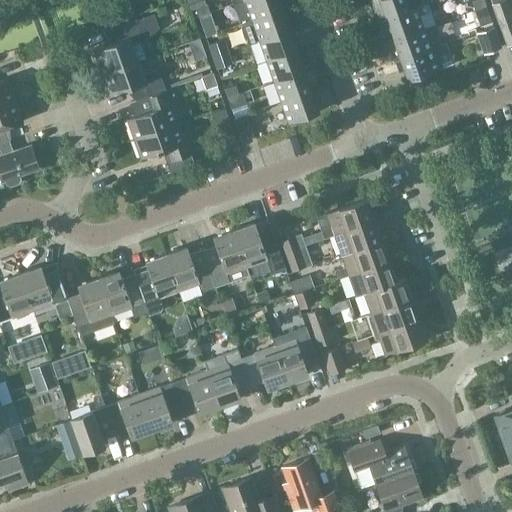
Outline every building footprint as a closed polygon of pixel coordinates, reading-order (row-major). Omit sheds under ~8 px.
[(204,0),(186,0),(190,10),(194,8),(206,4),(204,0)] [(245,0),(252,20),(281,9),(278,0),(245,0)] [(372,0),(371,0),(378,21),(385,19),(385,18),(408,10),(408,9),(415,7),(415,8),(428,3),(431,2),(430,0),(372,0)] [(483,0),(476,0),(472,2),(474,10),(486,6),(483,0)] [(499,24),(511,20),(503,0),(501,0),(492,3),(499,24)] [(408,10),(385,18),(385,19),(392,39),(422,28),(418,14),(430,10),(428,3),(415,8),(415,7),(408,9),(408,10)] [(209,12),(206,4),(194,8),(197,16),(209,12)] [(486,6),(474,10),(480,26),(491,22),(486,6)] [(259,40),(289,30),(281,9),(252,20),(240,24),(247,44),(259,40)] [(216,32),(209,12),(197,16),(204,36),(216,32)] [(97,74),(137,60),(132,46),(158,28),(153,13),(111,28),(116,42),(89,52),(97,74)] [(511,23),(511,20),(499,24),(506,45),(511,42),(511,23)] [(422,28),(392,39),(399,59),(429,48),(441,44),(434,24),(422,28)] [(493,26),(476,32),(483,52),(489,50),(500,46),(493,26)] [(266,60),(296,50),(289,30),(259,40),(266,60)] [(219,41),(207,45),(212,57),(223,53),(219,41)] [(400,59),(394,61),(398,72),(403,70),(407,80),(441,68),(436,55),(449,51),(446,42),(442,43),(399,59),(400,59)] [(273,81),(303,70),(296,50),(266,60),(273,81)] [(223,53),(212,57),(216,68),(227,64),(223,53)] [(137,60),(97,74),(105,97),(132,87),(136,100),(164,89),(157,69),(145,73),(141,72),(137,60)] [(280,101),(310,91),(303,70),(273,81),(280,101)] [(0,105),(14,100),(6,79),(0,80),(0,105)] [(235,86),(223,90),(226,97),(238,93),(235,86)] [(133,139),(175,124),(171,113),(180,109),(172,87),(148,96),(153,110),(126,119),(133,139)] [(310,91),(280,101),(287,122),(318,112),(310,91)] [(238,93),(226,97),(230,108),(245,103),(241,92),(238,93)] [(0,143),(8,140),(5,131),(6,127),(8,126),(21,122),(14,100),(0,105),(0,143)] [(240,139),(241,139),(253,135),(245,114),(233,118),(240,139)] [(175,124),(133,139),(140,159),(167,149),(171,161),(195,153),(188,132),(179,135),(175,124)] [(235,139),(222,143),(225,152),(238,147),(235,139)] [(0,143),(0,176),(1,181),(4,180),(5,184),(10,186),(17,183),(19,179),(18,175),(38,168),(30,145),(12,152),(8,140),(0,143)] [(333,235),(333,234),(375,220),(367,199),(315,217),(323,238),(333,235)] [(340,255),(382,240),(375,220),(333,234),(333,235),(340,255)] [(254,223),(233,231),(246,266),(265,260),(269,270),(275,273),(285,269),(278,250),(269,226),(257,230),(254,223)] [(215,245),(202,250),(210,275),(212,278),(214,285),(229,280),(226,273),(246,266),(233,231),(212,238),(215,245)] [(281,240),(285,251),(297,247),(293,236),(281,240)] [(336,279),(347,275),(389,260),(382,240),(340,255),(344,267),(333,270),(336,279)] [(186,247),(165,255),(178,290),(197,284),(199,287),(203,289),(214,285),(212,278),(210,275),(202,250),(189,254),(186,247)] [(297,247),(285,251),(292,271),(304,267),(297,247)] [(147,269),(134,274),(144,302),(147,311),(148,315),(159,311),(162,307),(158,297),(178,290),(165,255),(144,262),(147,269)] [(367,292),(396,281),(389,260),(347,275),(355,296),(364,293),(367,292)] [(40,267),(19,274),(32,310),(66,298),(56,269),(43,274),(40,267)] [(118,271),(97,279),(110,315),(130,307),(132,317),(147,311),(144,302),(134,274),(121,278),(118,271)] [(0,286),(1,289),(0,288),(0,320),(32,310),(19,274),(0,281),(0,286)] [(295,280),(290,282),(294,293),(313,286),(309,275),(295,280)] [(371,313),(411,298),(404,278),(396,281),(367,292),(364,293),(371,313)] [(79,293),(66,298),(67,300),(73,318),(76,326),(79,335),(113,324),(110,315),(97,279),(76,286),(79,293)] [(308,289),(295,294),(301,309),(314,304),(308,289)] [(265,291),(255,294),(259,306),(264,304),(270,302),(265,291)] [(388,329),(418,319),(411,298),(370,313),(372,317),(368,319),(374,334),(377,332),(378,333),(388,329)] [(232,305),(222,308),(226,318),(235,315),(232,305)] [(320,308),(307,312),(314,332),(327,328),(320,308)] [(177,316),(171,328),(174,336),(192,330),(186,313),(177,316)] [(388,329),(378,333),(380,340),(385,354),(426,340),(418,319),(388,329)] [(274,345),(286,381),(307,374),(305,367),(318,362),(305,326),(271,338),(274,345)] [(327,328),(314,332),(319,346),(332,341),(327,328)] [(40,334),(7,346),(13,363),(46,351),(40,334)] [(131,341),(122,345),(125,353),(134,350),(131,341)] [(265,389),(286,381),(274,345),(240,358),(250,386),(263,382),(265,389)] [(321,353),(328,374),(345,368),(337,347),(321,353)] [(84,350),(51,362),(56,377),(90,365),(84,350)] [(237,391),(250,386),(240,358),(206,370),(218,405),(239,398),(237,391)] [(197,413),(218,405),(206,370),(172,382),(182,410),(195,406),(197,413)] [(169,415),(182,410),(172,382),(138,394),(151,429),(172,422),(169,415)] [(82,454),(104,446),(101,439),(114,435),(104,406),(105,406),(100,393),(92,396),(97,409),(69,418),(77,438),(82,454)] [(130,437),(151,429),(138,394),(105,406),(104,406),(114,435),(127,430),(130,437)] [(0,443),(12,440),(0,406),(0,405),(0,443)] [(501,439),(511,435),(511,409),(493,417),(501,439)] [(378,425),(364,430),(366,438),(381,432),(378,425)] [(511,435),(501,439),(509,462),(511,460),(511,435)] [(77,438),(62,443),(68,459),(82,454),(77,438)] [(12,440),(0,443),(0,482),(4,481),(7,490),(27,483),(12,440)] [(377,453),(373,442),(346,451),(351,463),(365,458),(375,484),(412,470),(403,444),(377,453)] [(320,494),(307,457),(281,467),(287,482),(282,484),(292,510),(311,503),(314,511),(339,511),(332,490),(320,494)] [(412,470),(375,484),(384,510),(377,511),(397,511),(396,506),(422,496),(412,470)] [(261,510),(250,478),(222,488),(230,511),(279,511),(276,504),(261,510)] [(169,511),(205,511),(199,496),(168,507),(169,511)]
